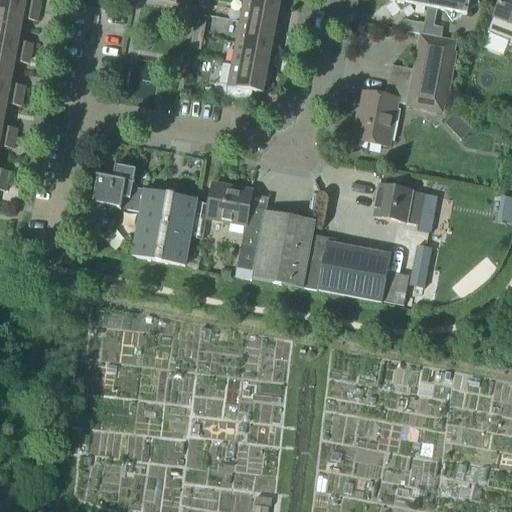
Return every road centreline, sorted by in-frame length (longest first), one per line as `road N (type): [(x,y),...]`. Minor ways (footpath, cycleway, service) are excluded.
road 1 (residential): [(74,110),(282,147),(312,134),(334,0)]
road 2 (residential): [(49,239),(74,110)]
